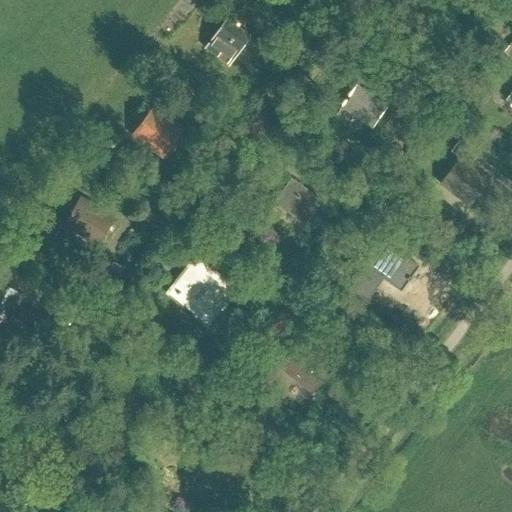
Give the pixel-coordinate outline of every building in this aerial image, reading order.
[(424,0),(405,0),(396,14),(437,42),(452,19),(424,0)] [(226,16),(204,46),(206,48),(229,64),(239,50),(248,37),(250,34),(226,16)] [(186,100),(193,90),(180,80),(173,91),(186,100)] [(372,127),(386,106),(356,85),(341,106),(372,127)] [(131,133),(131,134),(162,157),(184,127),(169,116),(153,104),(149,109),(131,133)] [(456,137),(464,126),(449,114),(440,125),(456,137)] [(276,120),(269,130),(289,143),(295,132),(276,120)] [(308,133),(301,143),(315,151),(321,142),(308,133)] [(367,138),(359,149),(372,158),(379,147),(367,138)] [(440,182),(443,185),(469,204),(489,178),(472,165),(469,163),(478,151),(460,138),(451,150),(459,156),(440,182)] [(305,223),(321,200),(291,179),(275,202),(305,223)] [(80,194),(63,224),(98,244),(116,215),(80,194)] [(195,252),(164,291),(210,327),(240,288),(195,252)] [(406,260),(374,253),(370,273),(360,271),(353,309),(372,313),(378,284),(400,288),(406,260)] [(334,256),(326,266),(337,274),(344,264),(334,256)] [(114,261),(100,285),(111,290),(124,267),(114,261)] [(0,330),(24,293),(0,278),(0,330)] [(273,305),(256,326),(271,338),(288,316),(273,305)] [(297,337),(276,363),(311,391),(314,387),(332,364),(301,340),(297,337)] [(206,426),(196,436),(202,441),(211,432),(206,426)] [(214,439),(194,459),(209,473),(213,469),(229,485),(250,464),(236,452),(232,457),(214,439)] [(52,491),(33,510),(34,510),(35,511),(64,511),(67,509),(69,511),(76,511),(85,504),(70,488),(68,485),(57,496),(52,491)]
